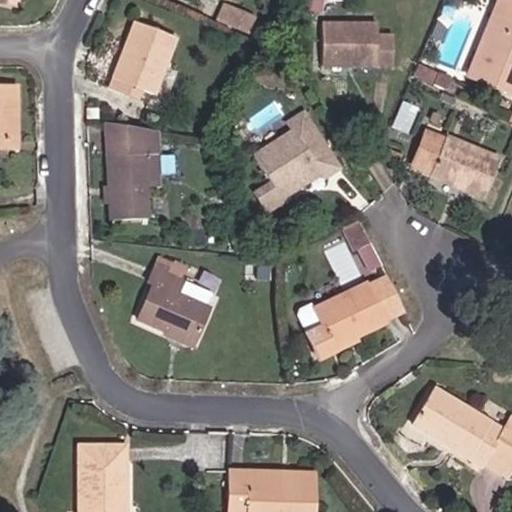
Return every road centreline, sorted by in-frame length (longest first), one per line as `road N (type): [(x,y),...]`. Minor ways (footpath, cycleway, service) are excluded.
road 1 (residential): [(63,243),(73,302),(106,384),(156,407),(326,412)]
road 2 (residential): [(511,218),(454,322),(326,412)]
road 3 (residential): [(59,44),(63,243)]
road 4 (residential): [(326,412),(408,511)]
